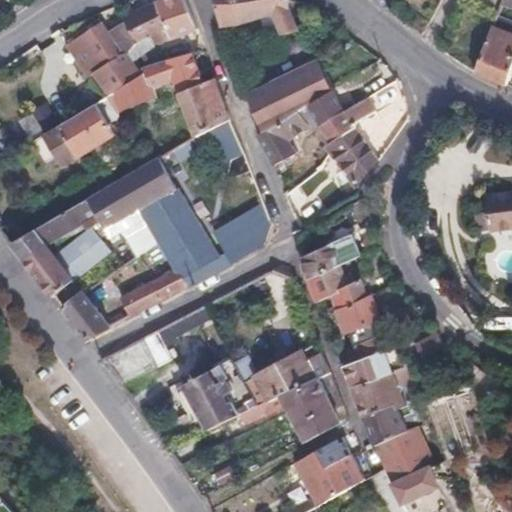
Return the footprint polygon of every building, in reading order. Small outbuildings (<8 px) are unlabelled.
[(196,27),(184,0),(169,0),(157,5),(169,33),(171,37),(196,27)] [(292,7),(290,0),(219,0),(224,24),(240,24),(261,18),(269,39),(302,29),(294,12),(292,7)] [(169,33),(157,5),(127,18),(143,43),(169,33)] [(146,75),(131,49),(126,52),(104,19),(74,41),(110,90),(146,75)] [(509,86),(511,76),(511,43),(490,36),(478,70),(509,86)] [(233,120),(218,78),(206,82),(195,59),(194,54),(152,74),(153,80),(119,93),(127,110),(160,97),(156,88),(181,76),(201,135),(233,120)] [(312,102),(334,89),(322,62),(252,101),(264,133),(304,107),(312,102)] [(345,112),(334,89),(312,102),(325,124),(345,112)] [(116,133),(100,103),(36,142),(48,164),(75,149),(80,156),(116,133)] [(299,152),(291,138),(314,124),(304,107),(264,133),(261,135),(275,165),(299,152)] [(379,161),(345,112),(325,124),(333,140),(331,143),(360,181),(379,161)] [(144,208),(181,189),(162,157),(91,199),(99,213),(107,227),(144,208)] [(306,220),(320,210),(302,186),(288,196),(306,220)] [(220,257),(181,189),(144,208),(156,228),(163,241),(181,271),(190,286),(222,269),(217,259),(220,257)] [(511,189),(488,192),(490,210),(478,211),(481,230),(511,226),(511,189)] [(421,237),(445,238),(447,195),(423,194),(421,237)] [(27,259),(48,242),(99,213),(91,199),(14,243),(27,259)] [(112,251),(94,227),(56,254),(76,279),(112,251)] [(163,241),(156,228),(140,236),(148,250),(163,241)] [(76,279),(56,254),(48,242),(27,259),(55,294),(76,279)] [(342,265),(337,242),(305,255),(308,266),(311,279),(312,278),(342,265)] [(511,279),(511,264),(491,264),(490,280),(511,279)] [(350,285),(342,265),(312,278),(321,300),(332,295),(339,310),(370,297),(363,279),(350,285)] [(132,316),(190,286),(181,271),(124,301),(132,316)] [(112,327),(86,294),(65,308),(89,339),(112,327)] [(383,318),(373,295),(370,297),(339,310),(349,333),(383,318)] [(168,347),(213,320),(206,307),(161,334),(168,347)] [(394,346),(387,328),(354,342),(355,347),(341,353),(346,365),(379,352),(394,346)] [(148,339),(159,367),(175,362),(164,334),(148,339)] [(152,367),(139,342),(105,360),(123,383),(152,367)] [(270,401),(320,378),(332,372),(322,348),(299,359),(260,378),(270,401)] [(388,373),(379,352),(346,365),(355,387),(388,373)] [(405,399),(402,396),(402,387),(415,381),(409,364),(388,373),(355,387),(366,415),(396,403),(399,410),(407,407),(405,399)] [(251,410),(238,381),(231,384),(229,379),(223,381),(217,369),(179,386),(194,419),(203,415),(210,429),(243,414),(251,410)] [(343,422),(320,378),(270,401),(251,410),(243,414),(247,423),(263,415),(265,412),(271,409),(274,409),(275,406),(286,400),(309,441),(343,422)] [(378,446),(409,431),(403,417),(399,410),(396,403),(366,415),(378,446)] [(435,464),(418,426),(409,431),(378,446),(405,504),(439,489),(429,467),(435,464)] [(353,454),(344,438),(319,451),(327,468),(353,454)] [(319,506),(367,480),(353,454),(327,468),(319,451),(297,463),(319,506)] [(246,474),(240,463),(217,475),(223,487),(246,474)]
